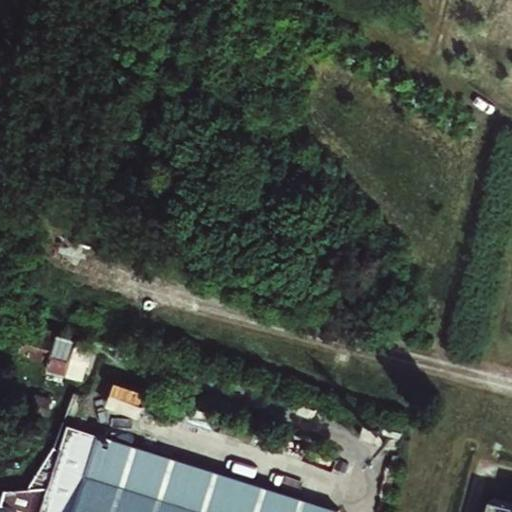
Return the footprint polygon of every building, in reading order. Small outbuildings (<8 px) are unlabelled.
[(0,342),(6,344),(12,319),(0,314),(0,342)] [(73,337),(42,328),(35,353),(67,362),(73,337)] [(106,347),(73,337),(67,362),(65,370),(95,379),(97,375),(106,347)] [(109,378),(113,349),(106,347),(97,375),(109,378)] [(113,349),(109,378),(113,379),(122,351),(113,349)] [(366,511),(367,511),(125,436),(102,511),(366,511)] [(511,511),(511,502),(497,498),(492,511),(511,511)]
